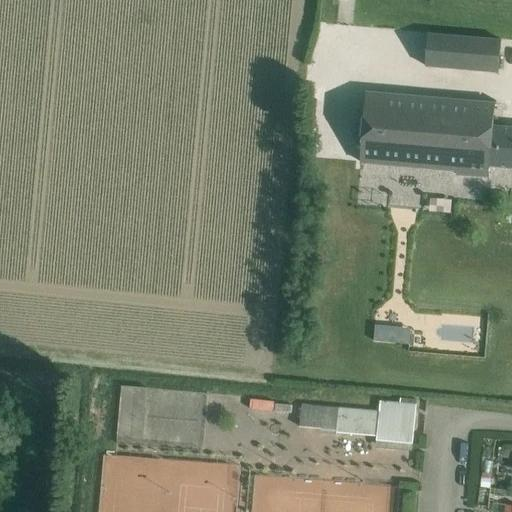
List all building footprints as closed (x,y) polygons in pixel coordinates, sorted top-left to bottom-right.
[(340,0),(322,0),(321,15),(328,16),(328,20),(348,21),(349,8),(340,7),(340,0)] [(428,35),(426,66),(498,72),(500,41),(428,35)] [(361,159),(360,163),(362,163),(457,171),(456,174),(489,177),(490,166),(511,168),(511,127),(493,126),(495,104),(366,93),(362,145),(361,159)] [(302,404),(300,427),(321,429),(321,431),(322,433),(335,434),(337,432),(378,436),(377,441),(383,447),(406,450),(412,444),(416,399),(400,398),(400,402),(380,400),(379,411),(302,404)] [(511,445),(504,445),(502,457),(511,457),(511,445)] [(483,476),(482,488),(491,488),(492,476),(483,476)]
